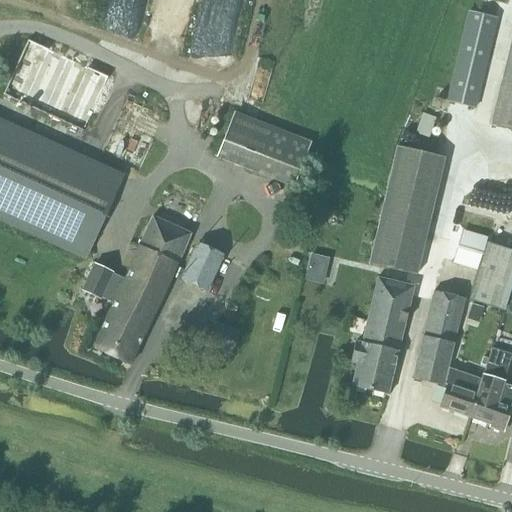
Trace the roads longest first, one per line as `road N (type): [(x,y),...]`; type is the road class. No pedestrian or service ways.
road 1 (unclassified): [(511,502),(0,365)]
road 2 (track): [(172,96),(222,87),(247,58),(260,0)]
